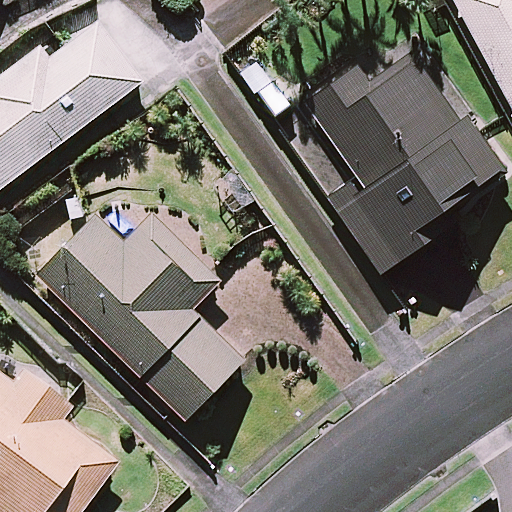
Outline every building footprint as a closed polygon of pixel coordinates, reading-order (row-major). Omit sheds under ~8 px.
[(511,0),(455,0),(511,104),(511,0)] [(0,188),(146,76),(101,18),(51,57),(43,46),(0,79),(0,188)] [(502,166),(417,45),(370,79),(358,62),(306,99),(358,174),(329,194),(382,270),(435,233),(425,219),(502,166)] [(227,273),(160,208),(125,243),(97,215),(39,274),(186,417),(245,357),(194,307),(227,273)] [(11,385),(0,377),(0,511),(79,511),(115,465),(57,421),(68,407),(21,372),(11,385)]
